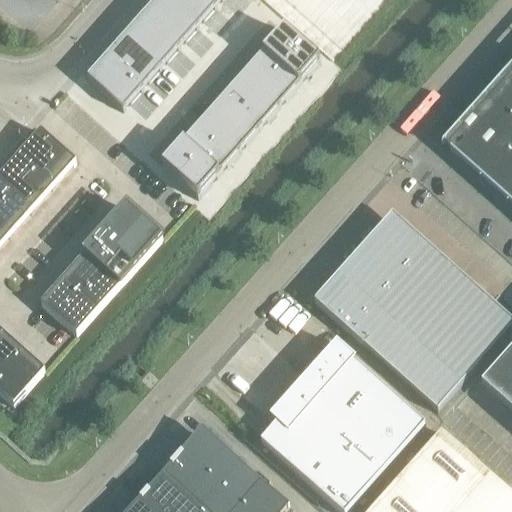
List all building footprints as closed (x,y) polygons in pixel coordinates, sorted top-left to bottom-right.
[(163,0),(161,0),(144,20),(180,52),(198,31),(163,0)] [(204,0),(163,0),(198,31),(217,11),(204,0)] [(204,0),(217,11),(225,0),(204,0)] [(144,20),(125,40),(162,73),(180,52),(144,20)] [(285,33),(264,57),(300,89),(322,65),(285,33)] [(125,40),(107,61),(143,93),(162,73),(125,40)] [(264,57),(244,79),(280,111),(300,89),(264,57)] [(107,61),(88,83),(124,115),(143,93),(107,61)] [(244,79),(224,102),(260,134),(280,111),(244,79)] [(511,85),(478,124),(451,155),(452,156),(490,189),(511,209),(511,85)] [(224,102),(204,124),(240,156),(260,134),(224,102)] [(204,124),(184,146),(220,179),(240,156),(204,124)] [(0,252),(77,166),(41,135),(0,180),(0,252)] [(184,146),(163,171),(199,203),(220,179),(184,146)] [(128,212),(42,308),(77,340),(163,243),(128,212)] [(333,286),(315,306),(438,416),(511,333),(511,324),(457,276),(445,291),(387,239),(340,293),(333,286)] [(46,375),(0,334),(0,397),(14,410),(46,375)] [(263,444),(262,446),(335,511),(352,511),(426,430),(354,365),(356,364),(338,348),(271,422),(278,428),(263,444)] [(511,357),(483,391),(511,417),(511,357)] [(290,511),(203,435),(151,493),(134,511),(290,511)] [(511,511),(511,495),(444,435),(375,511),(511,511)]
